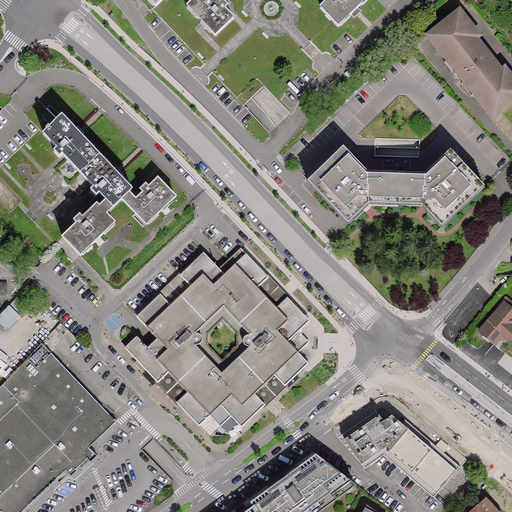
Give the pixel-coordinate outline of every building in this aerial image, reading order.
[(192,0),(188,5),(214,34),(232,17),(224,8),(224,7),(227,4),(222,0),(220,0),(218,2),(216,0),(152,0),(156,4),(161,0),(192,0)] [(329,0),(321,8),(337,26),(364,0),(329,0)] [(473,94),(475,93),(476,92),(495,114),(511,100),(511,82),(502,70),(500,72),(488,64),(485,66),(477,56),(480,54),(474,40),(476,38),(467,26),(457,14),(431,35),(450,59),(448,60),(447,61),(457,73),(459,70),(467,80),(464,82),(473,94)] [(450,59),(431,35),(430,36),(431,38),(448,60),(450,59)] [(459,70),(457,73),(464,82),(467,80),(459,70)] [(476,92),(475,93),(477,96),(493,116),(495,114),(476,92)] [(75,218),(78,222),(65,235),(81,252),(114,220),(107,213),(124,197),(147,221),(175,195),(159,177),(150,185),(148,182),(142,188),(144,190),(137,198),(130,190),(132,189),(132,188),(62,116),(52,126),(50,125),(47,127),(49,129),(45,132),(58,146),(55,149),(60,155),(64,152),(95,185),(92,188),(92,189),(97,194),(101,191),(108,198),(100,206),(97,204),(83,217),(80,213),(75,218)] [(316,188),(339,213),(342,211),(349,218),(368,201),(384,201),(384,199),(405,199),(405,202),(423,203),(440,220),(448,212),(450,214),(474,192),(473,190),(481,183),(459,160),(456,162),(447,153),(425,174),(368,173),(366,173),(345,151),(336,159),(333,157),(311,178),(318,186),(316,188)] [(148,347),(137,335),(125,346),(159,382),(176,401),(199,425),(208,435),(220,425),(232,414),(242,425),(264,404),(284,385),(308,363),(298,352),(308,342),(298,331),(309,320),(290,299),(288,297),(269,277),(242,248),(230,259),(236,265),(225,275),(203,252),(180,274),(160,293),(137,314),(137,315),(153,332),(158,338),(148,347)] [(494,344),(498,339),(503,333),(509,338),(511,337),(511,301),(506,296),(499,304),(501,306),(479,330),(494,344)] [(0,321),(8,329),(22,315),(10,303),(0,313),(0,321)] [(503,338),(509,338),(503,333),(498,339),(501,341),(503,338)] [(89,445),(117,419),(42,340),(0,385),(0,511),(21,511),(67,468),(70,471),(71,473),(79,466),(81,468),(97,453),(94,450),(89,445)] [(346,441),(380,417),(377,413),(343,436),(346,441)] [(380,417),(346,441),(366,469),(384,456),(434,496),(457,469),(407,428),(410,425),(404,419),(403,424),(402,425),(390,415),(382,420),(380,417)] [(407,428),(457,469),(460,465),(410,425),(407,428)] [(287,479),(288,480),(282,484),(281,483),(247,508),(249,511),(299,511),(346,478),(318,456),(287,479)] [(346,478),(299,511),(318,511),(355,485),(346,478)] [(493,511),(484,502),(473,511),(493,511)]
